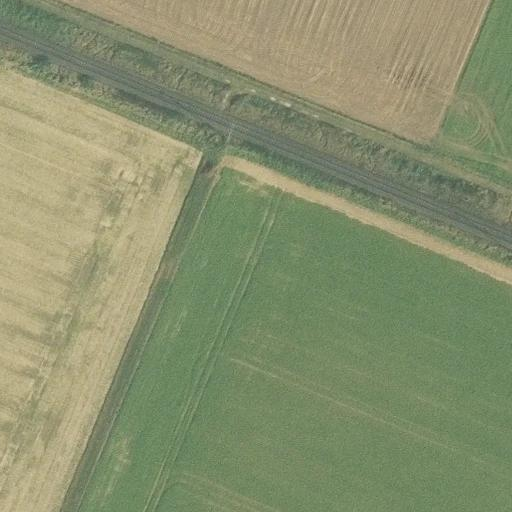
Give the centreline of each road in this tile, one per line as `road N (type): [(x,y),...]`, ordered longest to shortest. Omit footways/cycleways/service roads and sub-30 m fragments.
road 1 (track): [(48,0),(511,189)]
road 2 (track): [(63,511),(211,148)]
